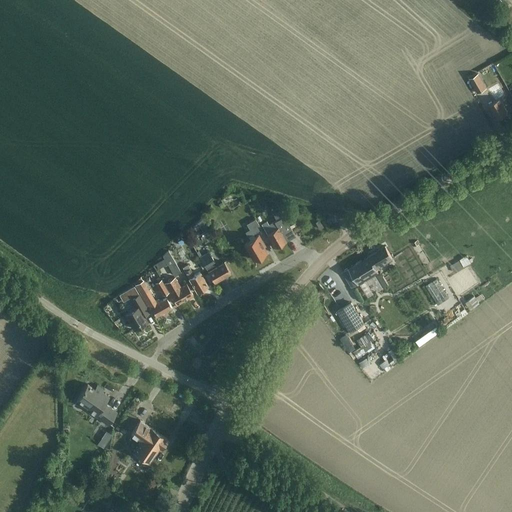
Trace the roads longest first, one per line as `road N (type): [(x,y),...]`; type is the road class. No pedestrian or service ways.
road 1 (tertiary): [(320,263),(361,228),(511,143)]
road 2 (residential): [(151,363),(166,341),(255,282),(302,255),(320,263)]
road 3 (unclassified): [(151,363),(0,272)]
road 4 (tertiary): [(234,401),(274,322),(320,263)]
road 5 (unclassified): [(346,511),(219,433)]
